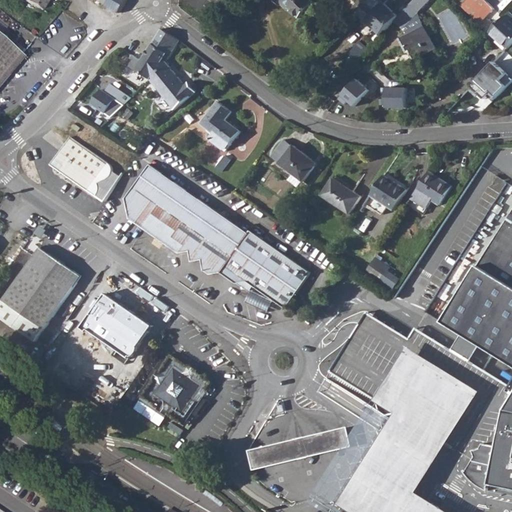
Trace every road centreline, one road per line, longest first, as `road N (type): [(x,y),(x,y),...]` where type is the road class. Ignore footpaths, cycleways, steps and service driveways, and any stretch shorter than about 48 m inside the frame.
road 1 (residential): [(155,10),(272,98),(332,131),(386,139),(511,132)]
road 2 (residential): [(259,350),(0,174)]
road 3 (residential): [(155,10),(113,37),(0,150)]
road 4 (secondary): [(134,511),(0,422)]
road 5 (residential): [(269,383),(299,383),(310,366),(308,350),(280,334),(259,350)]
